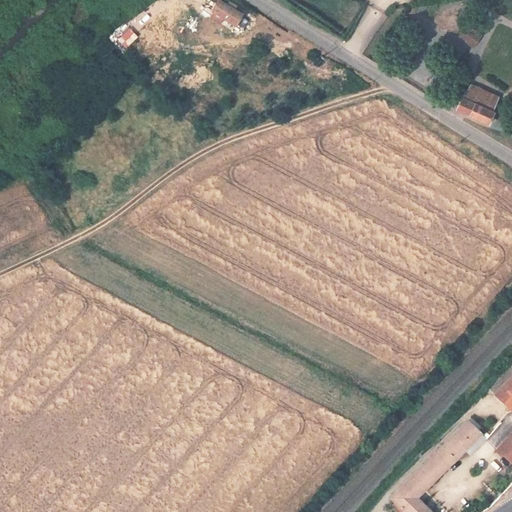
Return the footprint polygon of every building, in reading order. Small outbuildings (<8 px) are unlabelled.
[(244,19),(222,5),(216,15),(225,21),(238,29),(244,19)] [(225,21),(216,15),(212,22),(221,28),(225,21)] [(474,50),(481,40),(470,32),(462,42),(474,50)] [(484,43),(481,40),(474,50),(477,53),(484,43)] [(460,115),(489,128),(500,103),(474,91),(466,100),(460,115)] [(511,409),(511,388),(502,399),(511,409)] [(429,511),(418,500),(477,442),(484,435),(471,422),(391,501),(401,511),(429,511)] [(511,457),(504,449),(498,455),(511,469),(511,457)]
